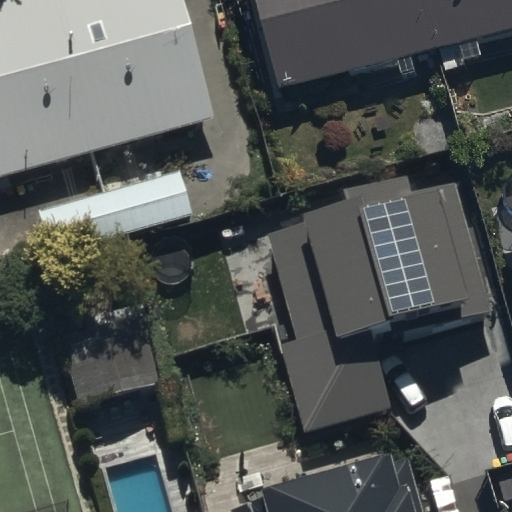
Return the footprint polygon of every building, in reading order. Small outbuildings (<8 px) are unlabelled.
[(0,0),(0,180),(210,120),(175,0),(0,0)] [(511,0),(259,0),(283,90),(511,31),(511,0)] [(48,257),(189,215),(175,166),(34,208),(48,257)] [(494,318),(456,184),(415,196),(409,172),(344,191),(349,209),(267,232),(297,339),(275,345),(303,441),(395,414),(377,351),(494,318)] [(80,427),(162,405),(140,322),(57,344),(80,427)] [(421,511),(406,457),(230,506),(231,511),(421,511)]
